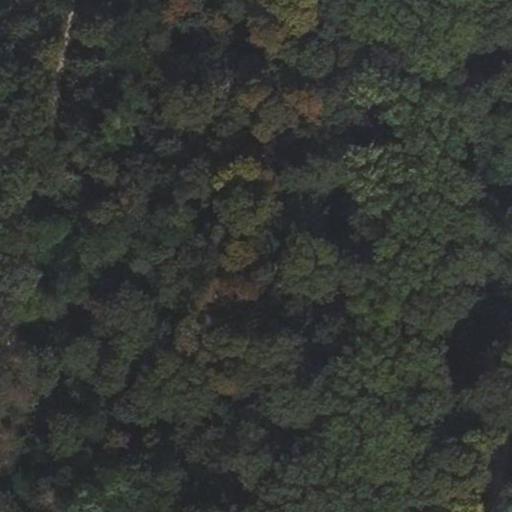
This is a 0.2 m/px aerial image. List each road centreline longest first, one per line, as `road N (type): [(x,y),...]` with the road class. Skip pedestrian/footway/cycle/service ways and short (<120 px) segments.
road 1 (track): [(81,0),(29,382),(3,511)]
road 2 (track): [(400,0),(353,511)]
